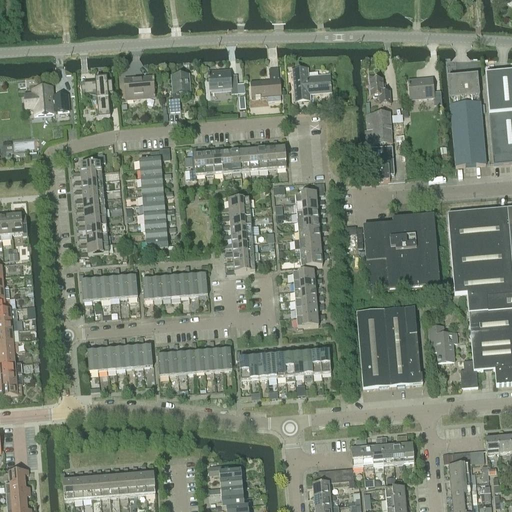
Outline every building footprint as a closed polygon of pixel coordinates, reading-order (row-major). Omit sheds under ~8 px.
[(251,85),(252,101),(267,100),(267,105),(280,104),(278,71),(268,72),(269,83),(251,85)] [(292,72),(295,104),(310,103),(310,97),(331,95),(330,78),(308,79),(308,71),(292,72)] [(209,75),(210,93),(232,91),(232,97),(238,96),(237,78),(231,78),(230,73),(209,75)] [(511,74),(486,76),(488,106),(489,116),(504,114),(511,113),(511,74)] [(168,102),(169,115),(180,114),(178,96),(191,95),(189,77),(171,78),(172,102),(168,102)] [(447,80),(455,171),(486,168),(478,77),(447,80)] [(124,83),(126,102),(139,101),(139,97),(153,96),(153,86),(154,86),(154,84),(152,84),(152,79),(143,80),(143,82),(124,83)] [(370,99),(378,99),(379,104),(379,108),(391,107),(390,94),(385,94),(385,87),(383,87),(382,82),(378,82),(378,79),(369,80),(370,91),(369,91),(369,98),(370,98),(370,99)] [(409,90),(410,100),(410,103),(433,101),(433,109),(442,109),(440,95),(433,95),(432,81),(408,83),(409,89),(408,89),(408,90),(409,90)] [(96,97),(98,120),(110,119),(108,97),(112,96),(111,85),(107,86),(107,83),(95,84),(95,86),(81,88),(82,98),(96,97)] [(35,111),(36,119),(54,117),(54,115),(69,114),(68,98),(53,99),(52,91),(34,92),(34,96),(24,97),(25,111),(35,111)] [(511,113),(504,114),(489,116),(493,158),(494,167),(504,166),(511,165),(511,166),(511,113)] [(390,151),(390,147),(392,147),(389,115),(365,117),(367,133),(365,133),(364,133),(367,176),(368,185),(375,184),(375,185),(389,184),(389,179),(394,179),(392,150),(390,151)] [(275,151),(277,172),(286,171),(285,150),(277,151),(276,143),(272,144),(273,151),(275,151)] [(266,151),(268,173),(277,172),(275,151),(273,151),(268,151),(268,144),(263,145),(264,152),(266,151)] [(257,152),(259,174),(268,173),(266,151),(264,152),(259,152),(259,145),(254,145),(255,152),(257,152)] [(239,153),(241,175),(249,174),(248,153),(245,153),(241,153),(241,146),(236,146),(237,153),(239,153)] [(248,153),(249,174),(259,174),(257,152),(255,152),(250,153),(250,146),(245,146),(246,153),(245,153),(248,153)] [(230,154),(232,176),(241,175),(239,153),(237,153),(232,154),(232,147),(227,147),(228,154),(230,154)] [(212,156),(214,178),(223,177),(221,155),(219,155),(214,156),(214,148),(210,149),(210,156),(212,156)] [(221,155),(223,177),(232,176),(230,154),(228,154),(223,155),(223,148),(218,148),(219,155),(221,155)] [(203,156),(205,178),(214,178),(212,156),(210,156),(205,157),(205,149),(201,150),(201,157),(203,156)] [(441,164),(447,163),(448,163),(446,149),(439,150),(441,164)] [(196,179),(205,178),(203,156),(201,157),(197,157),(196,150),(192,150),(192,158),(194,158),(195,173),(189,173),(190,185),(197,184),(196,179)] [(139,172),(161,170),(161,164),(170,163),(169,151),(158,152),(158,154),(150,155),(150,161),(138,162),(139,172)] [(192,160),(191,160),(190,155),(185,155),(186,161),(184,161),(185,170),(193,169),(192,160)] [(73,180),(80,179),(80,177),(102,175),(101,167),(105,166),(105,159),(92,160),(93,166),(79,167),(80,175),(73,175),(73,180)] [(139,172),(140,181),(162,179),(162,177),(161,170),(139,172)] [(74,189),(81,188),(81,186),(102,184),(102,175),(80,177),(80,179),(81,184),(74,184),(74,189)] [(140,181),(141,190),(163,188),(162,182),(167,181),(166,177),(162,177),(162,179),(140,181)] [(75,198),(82,197),(82,195),(103,193),(102,184),(81,186),(81,188),(82,193),(75,193),(75,198)] [(141,190),(142,199),(164,197),(163,195),(163,188),(141,190)] [(76,207),(83,206),(83,204),(104,202),(103,193),(82,195),(82,197),(82,202),(75,202),(76,207)] [(295,197),(295,207),(317,205),(317,203),(316,199),(324,198),(323,193),(315,194),(315,196),(295,197)] [(142,199),(142,208),(164,206),(164,200),(168,199),(168,195),(163,195),(164,197),(142,199)] [(76,215),(84,215),(83,213),(105,211),(104,202),(83,204),(83,206),(83,211),(76,211),(76,215)] [(221,215),(228,214),(228,212),(250,211),(249,202),(227,203),(228,210),(221,211),(221,215)] [(295,207),(296,216),(317,214),(317,212),(317,208),(324,208),(324,203),(317,203),(317,205),(295,207)] [(142,208),(143,217),(165,215),(165,213),(164,206),(142,208)] [(77,225),(84,224),(84,222),(105,220),(105,211),(83,213),(84,215),(84,220),(77,220),(77,225)] [(222,224),(229,224),(229,221),(250,219),(250,211),(228,212),(228,214),(229,219),(222,220),(222,224)] [(143,217),(144,226),(166,224),(165,218),(170,217),(169,212),(165,213),(165,215),(143,217)] [(296,216),(297,225),(318,223),(318,221),(318,217),(325,216),(325,212),(317,212),(317,214),(296,216)] [(448,217),(454,288),(455,297),(467,296),(468,299),(504,296),(511,295),(511,239),(510,212),(448,217)] [(10,218),(12,237),(22,236),(22,239),(27,238),(25,219),(21,219),(21,217),(10,218)] [(0,218),(0,229),(1,243),(12,242),(11,237),(12,237),(10,218),(0,218)] [(440,289),(434,218),(393,221),(393,226),(363,229),(369,295),(440,289)] [(223,233),(230,232),(230,230),(251,228),(250,219),(229,221),(229,224),(229,228),(222,229),(223,233)] [(78,234),(85,233),(85,231),(106,229),(105,220),(84,222),(84,224),(85,229),(78,229),(78,234)] [(297,225),(297,234),(319,232),(319,230),(319,226),(326,225),(325,220),(318,221),(318,223),(297,225)] [(144,226),(145,235),(166,233),(166,231),(170,230),(166,231),(166,224),(144,226)] [(224,242),(231,241),(230,239),(252,237),(251,228),(230,230),(230,232),(230,237),(223,238),(224,242)] [(79,243),(86,242),(86,240),(107,238),(106,229),(85,231),(85,233),(86,238),(78,238),(79,243)] [(145,235),(145,244),(167,242),(167,236),(171,235),(171,230),(170,230),(166,231),(166,233),(145,235)] [(297,234),(298,243),(320,241),(320,239),(319,235),(326,234),(326,230),(319,230),(319,232),(297,234)] [(355,230),(345,231),(345,238),(356,237),(355,230)] [(224,251),(231,250),(231,248),(253,246),(252,237),(230,239),(231,241),(231,246),(224,247),(224,251)] [(79,251),(87,251),(86,249),(108,247),(107,238),(86,240),(86,242),(86,247),(79,247),(79,251)] [(294,252),(299,252),(321,250),(321,248),(320,244),(327,243),(327,239),(320,239),(320,241),(298,243),(293,244),(294,252)] [(146,254),(164,252),(164,260),(174,259),(174,248),(168,249),(167,242),(145,244),(146,254)] [(225,260),(232,260),(232,257),(253,256),(253,246),(231,248),(231,250),(232,255),(225,256),(225,260)] [(108,257),(108,247),(86,249),(87,251),(87,255),(80,256),(80,260),(89,260),(88,258),(108,257)] [(299,252),(300,261),(322,259),(321,257),(321,252),(328,252),(328,248),(321,248),(321,250),(299,252)] [(226,269),(233,268),(233,266),(254,264),(253,256),(232,257),(232,260),(233,264),(226,265),(226,269)] [(300,261),(300,270),(322,268),(322,262),(329,261),(329,257),(321,257),(322,259),(300,261)] [(226,274),(227,277),(227,278),(235,277),(235,276),(255,274),(254,264),(233,266),(233,268),(233,273),(226,274)] [(127,280),(129,301),(138,300),(136,280),(138,280),(137,273),(133,273),(133,279),(127,280)] [(188,279),(189,300),(198,299),(197,278),(190,279),(189,273),(185,274),(185,279),(188,279)] [(293,276),(293,286),(315,284),(315,282),(314,277),(322,277),(321,273),(312,273),(312,275),(293,276)] [(118,280),(120,302),(129,301),(127,280),(120,280),(119,275),(115,276),(115,281),(118,280)] [(169,280),(172,301),(181,301),(178,280),(172,280),(171,275),(167,275),(167,281),(169,280)] [(99,282),(102,303),(111,302),(109,281),(101,282),(101,277),(96,277),(97,282),(99,282)] [(151,282),(153,303),(162,302),(161,281),(154,282),(153,277),(149,277),(149,282),(151,282)] [(81,284),(83,305),(93,304),(91,283),(84,283),(83,278),(78,278),(79,285),(81,284)] [(197,278),(198,299),(207,299),(206,278),(197,278)] [(178,280),(181,301),(189,300),(188,279),(185,279),(178,280)] [(109,281),(111,302),(120,302),(118,280),(115,281),(109,281)] [(161,281),(162,302),(172,301),(169,280),(167,281),(161,281)] [(91,283),(93,304),(102,303),(99,282),(97,282),(91,283)] [(143,304),(153,303),(151,282),(149,282),(141,283),(143,304)] [(293,286),(294,295),(315,293),(315,291),(315,286),(322,286),(322,282),(315,282),(315,284),(293,286)] [(294,295),(295,304),(316,302),(316,300),(316,295),(323,295),(323,290),(315,291),(315,293),(294,295)] [(0,302),(10,302),(10,301),(9,302),(8,291),(3,291),(4,292),(0,292),(0,302)] [(469,316),(473,363),(463,364),(464,373),(460,373),(461,391),(478,390),(476,373),(495,372),(496,388),(511,386),(511,295),(504,296),(468,299),(469,316)] [(295,304),(296,313),(317,311),(317,309),(316,304),(324,304),(323,299),(316,300),(316,302),(295,304)] [(0,302),(0,313),(11,313),(11,312),(10,302),(0,302)] [(296,313),(296,322),(317,320),(317,318),(317,313),(324,312),(324,308),(317,309),(317,311),(296,313)] [(0,324),(12,323),(17,323),(16,312),(11,312),(11,313),(0,313),(0,324)] [(355,317),(362,393),(390,391),(423,388),(422,377),(420,378),(414,312),(383,314),(355,317)] [(325,317),(317,318),(317,320),(296,322),(297,332),(319,330),(318,322),(325,321),(325,317)] [(0,334),(12,334),(12,323),(0,324),(0,334)] [(438,367),(454,365),(452,346),(457,346),(456,336),(444,337),(443,329),(428,330),(430,356),(437,355),(438,367)] [(0,345),(13,345),(12,334),(0,334),(0,345)] [(0,356),(14,355),(18,355),(18,349),(17,344),(13,345),(0,345),(0,356)] [(142,349),(144,371),(152,370),(151,349),(144,349),(143,344),(139,345),(139,349),(142,349)] [(124,351),(126,372),(135,371),(133,350),(126,351),(125,346),(121,346),(122,351),(124,351)] [(222,353),(223,375),(232,374),(230,353),(232,353),(232,346),(227,346),(227,352),(222,353)] [(106,352),(108,374),(117,373),(115,352),(108,352),(107,347),(103,348),(104,353),(106,352)] [(319,355),(321,377),(331,376),(329,354),(321,355),(321,347),(317,347),(317,355),(319,355)] [(87,355),(89,375),(98,374),(97,353),(90,354),(89,348),(85,348),(85,355),(87,355)] [(212,354),(214,375),(223,375),(222,353),(214,353),(214,348),(209,349),(209,354),(212,354)] [(301,356),(303,378),(312,378),(310,356),(308,356),(303,356),(303,348),(299,349),(299,356),(301,356)] [(310,356),(312,378),(321,377),(319,355),(317,355),(312,355),(311,348),(307,348),(308,356),(310,356)] [(133,350),(135,371),(144,371),(142,349),(139,349),(139,350),(133,350)] [(293,357),(295,379),(303,378),(301,356),(299,356),(294,357),(294,349),(290,350),(291,357),(293,357)] [(194,355),(196,377),(205,376),(203,354),(196,355),(196,350),(191,351),(191,355),(194,355)] [(283,358),(285,380),(286,385),(295,384),(294,379),(295,379),(293,357),(291,357),(285,358),(285,350),(281,350),(281,358),(283,358)] [(115,352),(117,373),(126,372),(124,351),(122,351),(115,352)] [(176,357),(178,378),(187,377),(185,356),(178,356),(178,351),(173,352),(173,357),(176,357)] [(265,359),(267,381),(276,381),(274,359),(272,359),(267,359),(267,351),(262,352),(263,360),(265,359)] [(274,359),(276,381),(285,380),(283,358),(281,358),(277,358),(276,351),(272,351),(272,359),(274,359)] [(97,353),(98,374),(108,374),(106,352),(104,353),(97,353)] [(159,380),(169,379),(167,357),(160,358),(160,352),(155,352),(156,360),(157,359),(159,380)] [(257,360),(259,382),(267,381),(265,359),(263,360),(258,360),(258,352),(254,353),(254,360),(257,360)] [(247,361),(249,383),(259,382),(257,360),(254,360),(249,361),(249,353),(245,353),(245,361),(247,361)] [(203,354),(205,376),(214,375),(212,354),(209,354),(203,354)] [(240,384),(249,383),(247,361),(245,361),(240,361),(240,354),(235,354),(236,364),(239,364),(240,384)] [(0,367),(15,366),(14,355),(0,356),(0,367)] [(185,356),(187,377),(196,377),(194,355),(191,355),(185,356)] [(167,357),(169,379),(178,378),(176,357),(173,357),(167,357)] [(0,367),(0,372),(0,378),(16,377),(15,366),(0,367)] [(1,384),(0,384),(0,389),(21,387),(17,387),(16,377),(0,378),(1,384)] [(0,389),(0,394),(2,394),(2,400),(22,398),(21,387),(0,389)] [(401,438),(404,466),(415,465),(413,447),(408,447),(407,437),(401,438)] [(392,448),(393,467),(404,466),(401,438),(395,439),(396,448),(392,448)] [(371,450),(373,469),(383,468),(381,439),(375,440),(376,449),(371,450)] [(381,439),(383,468),(393,467),(392,448),(387,449),(386,439),(381,439)] [(497,440),(499,456),(511,455),(510,439),(497,440)] [(485,441),(486,453),(486,458),(499,456),(497,440),(485,441)] [(360,442),(363,470),(373,469),(371,450),(367,450),(366,441),(360,442)] [(351,452),(353,471),(363,470),(360,442),(355,442),(356,451),(351,452)] [(452,456),(453,468),(453,469),(460,468),(459,456),(452,456)] [(449,468),(450,480),(469,478),(468,468),(468,467),(466,468),(460,468),(453,469),(453,468),(449,468)] [(219,478),(219,484),(241,482),(241,473),(231,474),(231,468),(208,470),(209,479),(219,478)] [(145,476),(147,498),(155,498),(153,475),(146,476),(146,469),(142,469),(142,476),(145,476)] [(127,478),(130,500),(138,499),(136,477),(133,477),(128,477),(128,470),(124,471),(124,478),(127,478)] [(136,477),(138,499),(147,498),(145,476),(142,476),(137,477),(137,470),(133,470),(133,477),(136,477)] [(118,479),(120,500),(130,500),(127,478),(124,478),(119,478),(119,471),(114,472),(115,479),(118,479)] [(346,472),(347,485),(348,485),(349,491),(354,490),(353,471),(346,472)] [(108,479),(111,501),(120,500),(118,479),(115,479),(110,479),(110,472),(105,472),(106,479),(108,479)] [(9,475),(9,486),(5,486),(25,484),(25,479),(29,479),(28,473),(9,475)] [(99,480),(102,502),(111,501),(108,479),(106,479),(101,479),(100,473),(96,473),(97,480),(99,480)] [(81,481),(84,503),(93,502),(91,481),(88,481),(83,481),(83,474),(78,475),(79,482),(81,481)] [(91,481),(93,502),(102,502),(99,480),(97,480),(92,480),(92,474),(87,474),(88,481),(91,481)] [(72,482),(74,504),(84,503),(81,481),(79,482),(74,482),(74,475),(69,475),(70,482),(72,482)] [(62,484),(64,505),(74,504),(72,482),(70,482),(65,483),(65,476),(60,476),(61,484),(62,484)] [(450,480),(451,490),(470,488),(469,478),(450,480)] [(370,483),(368,483),(369,489),(381,488),(380,485),(378,482),(374,483),(374,479),(370,479),(370,483)] [(220,491),(208,492),(209,497),(220,496),(220,494),(242,491),(241,482),(219,484),(220,491)] [(5,486),(6,497),(30,495),(30,490),(26,491),(25,484),(5,486)] [(312,486),(313,500),(330,498),(329,486),(329,485),(324,485),(319,486),(312,486)] [(451,490),(452,500),(471,498),(470,488),(451,490)] [(385,492),(386,502),(405,501),(404,490),(385,492)] [(220,496),(221,503),(243,500),(242,491),(220,494),(220,496)] [(6,497),(7,508),(27,506),(26,500),(30,500),(30,495),(6,497)] [(313,500),(314,511),(331,510),(330,498),(313,500)] [(452,500),(453,510),(472,508),(471,498),(452,500)] [(223,511),(244,510),(243,500),(221,503),(221,509),(210,510),(210,511),(223,511)] [(386,502),(386,511),(392,511),(406,511),(405,501),(386,502)]
